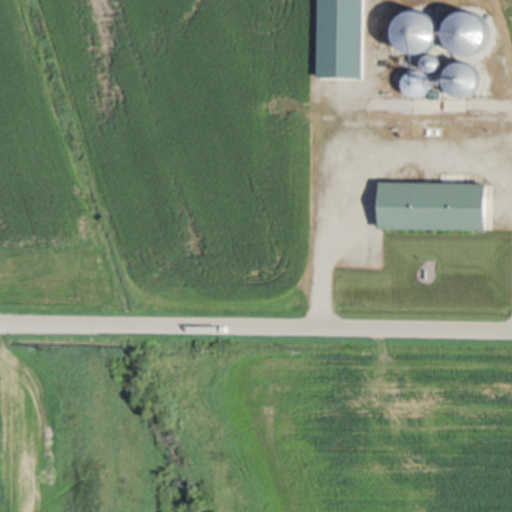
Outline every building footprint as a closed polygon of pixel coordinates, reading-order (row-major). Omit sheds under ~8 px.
[(443,43),(428,10),(400,23),(415,56),(443,43)] [(455,53),(483,55),(486,14),(458,12),(455,53)] [(442,57),(429,56),(427,72),(440,74),(442,57)] [(479,94),(475,64),(455,66),(458,96),(479,94)] [(431,90),(427,71),(409,76),(413,95),(431,90)] [(490,183),(383,182),(383,229),(490,229),(490,183)]
